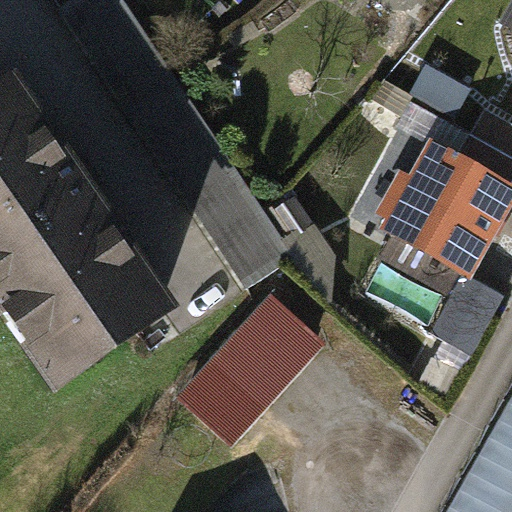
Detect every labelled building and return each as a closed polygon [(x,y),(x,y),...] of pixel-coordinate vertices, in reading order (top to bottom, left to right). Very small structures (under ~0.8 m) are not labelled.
[(133,0),(74,0),(62,8),(244,286),(297,252),(133,0)] [(191,320),(25,82),(0,99),(0,310),(67,406),(191,320)] [(511,118),(498,111),(480,143),(511,160),(511,118)] [(511,237),(511,184),(446,153),(432,182),(416,175),(389,231),(492,280),(511,237)] [(176,404),(233,452),(325,346),(269,297),(176,404)] [(511,511),(511,409),(454,511),(511,511)]
